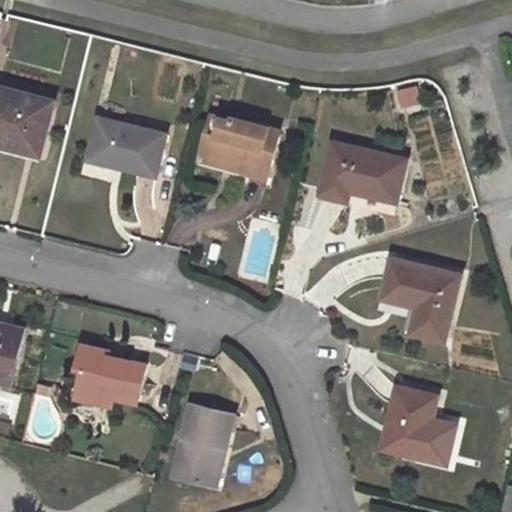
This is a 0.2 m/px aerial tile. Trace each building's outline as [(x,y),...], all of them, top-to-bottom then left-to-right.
[(58,100),(0,84),(0,145),(42,157),(58,100)] [(233,121),(212,116),(208,132),(217,134),(211,156),(255,168),(253,174),(268,178),(282,131),(234,117),(233,121)] [(168,136),(99,117),(88,158),(157,176),(168,136)] [(217,134),(208,132),(201,160),(253,174),(255,168),(211,156),(217,134)] [(407,158),(334,142),(323,195),(347,200),(351,185),(360,188),(359,191),(397,200),(407,158)] [(462,276),(393,258),(384,298),(419,307),(426,308),(420,334),(447,340),(462,276)] [(413,332),(420,334),(426,308),(419,307),(413,332)] [(25,331),(0,324),(0,381),(12,385),(25,331)] [(109,351),(84,344),(78,369),(83,370),(78,390),(104,396),(138,404),(148,364),(111,355),(109,351)] [(54,394),(57,384),(42,381),(39,390),(54,394)] [(440,397),(400,387),(392,418),(399,420),(391,449),(425,457),(440,397)] [(104,396),(78,390),(76,399),(101,406),(104,396)] [(215,485),(225,445),(232,447),(242,409),(199,398),(178,476),(215,485)] [(399,420),(392,418),(385,447),(391,449),(399,420)] [(222,486),(232,447),(225,445),(215,485),(222,486)]
